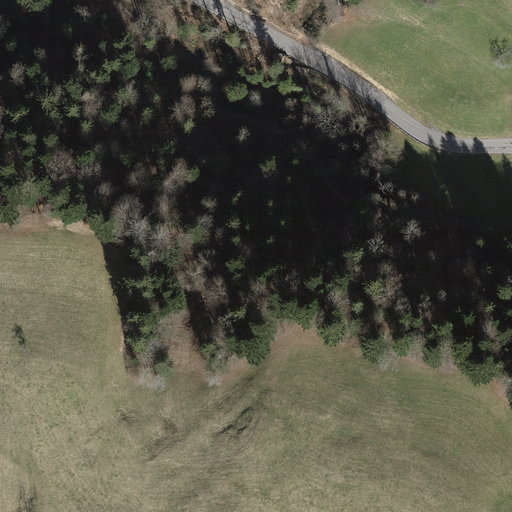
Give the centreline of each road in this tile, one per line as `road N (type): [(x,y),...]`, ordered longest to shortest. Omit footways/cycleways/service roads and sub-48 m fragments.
road 1 (tertiary): [(204,0),(340,72),(432,139),(511,146)]
road 2 (track): [(268,492),(357,484),(391,489),(438,511)]
